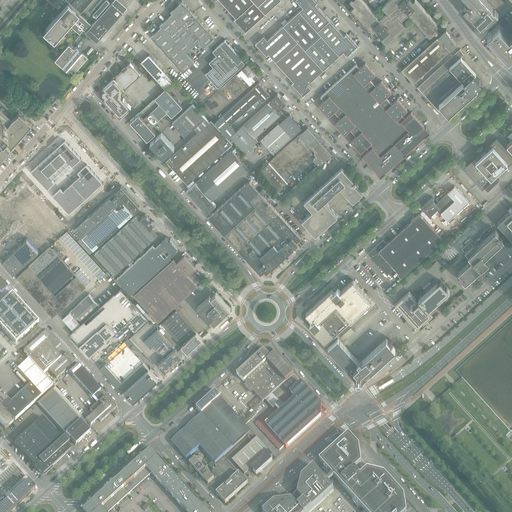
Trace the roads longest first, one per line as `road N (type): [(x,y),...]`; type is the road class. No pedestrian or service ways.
road 1 (unclassified): [(260,296),(82,87)]
road 2 (unclassified): [(64,108),(251,305)]
road 3 (unclassified): [(376,191),(201,0)]
road 4 (unclassified): [(132,413),(0,268)]
road 5 (unclassified): [(329,0),(445,128)]
road 6 (tertiary): [(152,436),(234,361),(259,326)]
road 7 (tertiary): [(250,316),(132,413)]
road 8 (tertiary): [(344,410),(230,511)]
road 9 (tertiary): [(376,191),(299,263),(274,298)]
road 10 (tertiary): [(246,511),(360,418)]
road 11 (secondary): [(410,389),(511,300)]
road 12 (secondary): [(511,280),(417,363)]
road 13 (unclassified): [(511,262),(419,345)]
